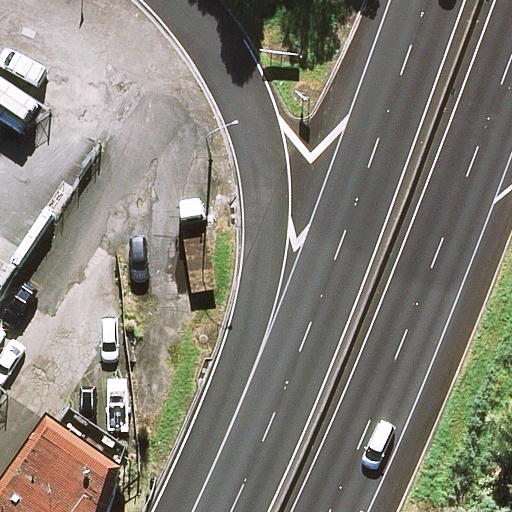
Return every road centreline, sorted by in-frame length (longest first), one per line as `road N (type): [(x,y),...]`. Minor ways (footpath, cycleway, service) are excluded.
road 1 (trunk): [(173,511),(260,305),(274,236),(264,123),(243,75),(184,0)]
road 2 (trunk): [(239,511),(322,314),(431,0)]
road 3 (trunk): [(511,57),(334,511)]
